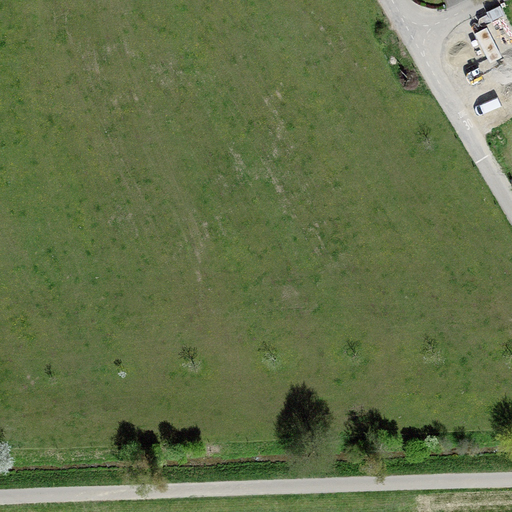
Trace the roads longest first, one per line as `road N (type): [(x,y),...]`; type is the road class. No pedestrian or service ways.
road 1 (unclassified): [(0,494),(511,474)]
road 2 (unclassified): [(511,210),(395,0)]
